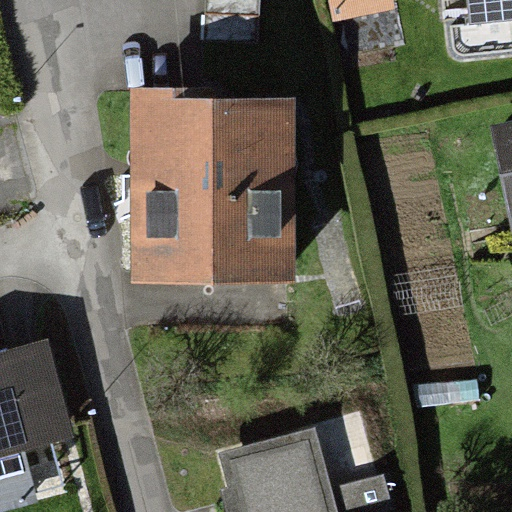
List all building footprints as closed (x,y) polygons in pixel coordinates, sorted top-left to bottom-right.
[(511,0),(470,0),(473,15),(511,9),(511,0)] [(137,78),(128,257),(275,264),(285,85),(137,78)] [(511,113),(497,115),(511,230),(511,229),(511,113)] [(46,337),(0,346),(0,455),(68,440),(46,337)] [(344,511),(326,430),(209,457),(221,511),(402,511),(402,510),(394,511),(344,511)]
